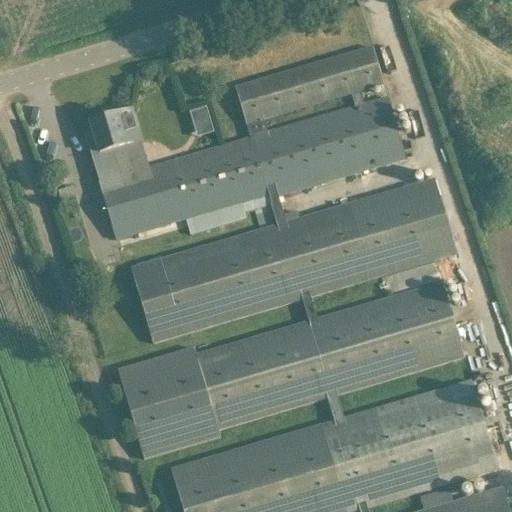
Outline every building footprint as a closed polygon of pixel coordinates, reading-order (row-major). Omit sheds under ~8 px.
[(191,112),(199,138),(216,133),(208,107),(191,112)] [(100,156),(111,153),(141,144),(142,143),(133,110),(90,123),(100,156)] [(142,262),(83,279),(111,374),(169,357),(142,262)] [(334,425),(173,466),(184,511),(262,511),(264,508),(269,509),(321,495),(324,506),(333,504),(334,511),(336,511),(341,489),(382,479),(383,474),(398,470),(385,467),(387,456),(397,458),(401,473),(461,457),(461,459),(474,462),(476,456),(491,459),(493,467),(495,458),(475,382),(342,416),(332,377),(328,400),(334,425)] [(511,511),(504,483),(422,503),(424,511),(511,511)]
